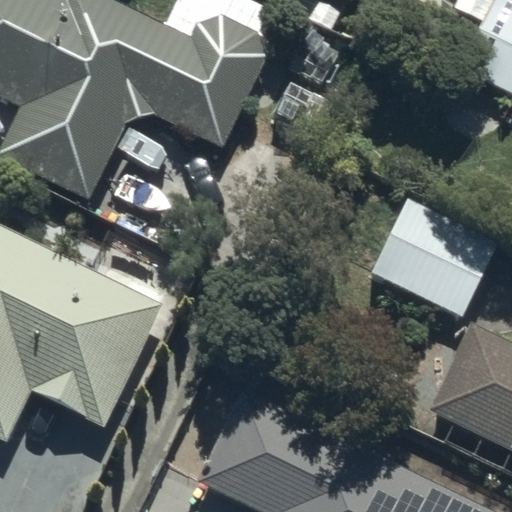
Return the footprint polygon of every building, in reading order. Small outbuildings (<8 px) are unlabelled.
[(72,0),(67,12),(39,0),(0,0),(0,114),(19,125),(0,161),(0,166),(88,213),(128,139),(156,129),(223,161),(267,70),(259,48),(224,30),(197,40),(192,51),(78,0),(72,0)] [(362,0),(314,0),(353,19),(362,0)] [(511,3),(504,0),(453,0),(427,54),(511,94),(511,3)] [(495,241),(405,198),(367,275),(458,318),(495,241)] [(0,462),(3,464),(30,411),(102,448),(162,328),(0,246),(0,462)] [(423,410),(511,452),(511,335),(509,342),(465,322),(423,410)] [(491,511),(237,389),(192,480),(258,511),(491,511)]
